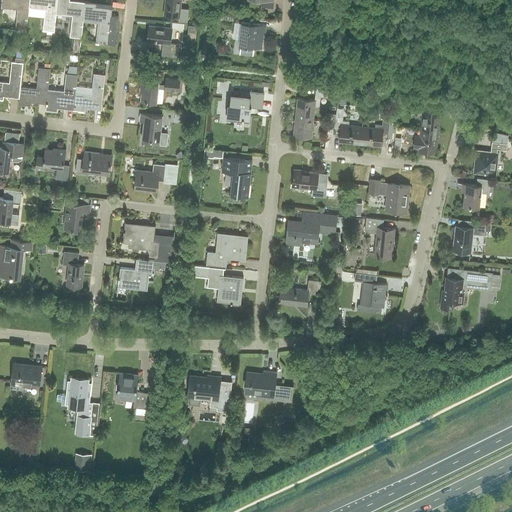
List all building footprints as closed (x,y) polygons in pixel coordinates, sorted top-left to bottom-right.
[(27,31),(29,7),(30,0),(2,0),(1,7),(18,9),(16,30),(27,31)] [(55,31),(57,13),(56,13),(57,0),(30,0),(29,7),(46,9),(43,30),(55,31)] [(82,37),(84,19),(83,19),(85,1),(71,0),(57,0),(56,13),(57,13),(73,15),(71,36),(75,36),(81,37),(82,37)] [(165,0),(164,15),(179,16),(179,20),(188,21),(189,8),(181,7),(181,0),(165,0)] [(109,43),(113,8),(97,6),(97,3),(85,1),(83,19),(84,19),(100,21),(98,42),(109,43)] [(263,33),(266,33),(266,24),(242,22),(239,46),(262,48),(263,33)] [(163,42),(163,48),(162,55),(178,57),(180,44),(171,43),(172,27),(149,25),(148,41),(163,42)] [(21,86),(24,62),(13,60),(10,82),(0,80),(0,98),(4,99),(4,95),(19,97),(20,97),(21,86)] [(48,92),(51,68),(40,66),(37,88),(21,86),(20,97),(19,97),(19,104),(31,105),(31,101),(46,103),(47,103),(48,92)] [(76,92),(78,74),(77,74),(70,73),(67,73),(64,94),(48,92),(47,103),(46,103),(46,110),(58,111),(58,108),(74,110),(76,92)] [(102,109),(106,74),(94,73),(92,94),(76,92),(74,110),(86,111),(86,108),(102,109)] [(162,102),(164,89),(179,90),(180,79),(167,77),(166,81),(143,78),(141,100),(162,102)] [(297,98),(295,118),(314,119),(315,106),(320,106),(321,96),(330,97),(331,90),(316,88),(315,100),(297,98)] [(262,106),(264,92),(241,90),(241,94),(231,93),(230,99),(231,99),(230,102),(229,102),(227,116),(250,118),(251,105),(262,106)] [(410,108),(418,109),(418,115),(421,116),(420,129),(440,131),(442,111),(428,109),(429,101),(411,99),(410,108)] [(343,120),(343,115),(344,108),(337,108),(336,114),(335,128),(342,129),(340,142),(360,145),(362,127),(349,125),(349,121),(343,120)] [(143,140),(160,142),(159,144),(167,145),(169,132),(161,131),(163,115),(141,112),(140,120),(145,120),(143,140)] [(185,122),(186,114),(175,113),(175,121),(185,122)] [(335,128),(336,114),(329,113),(327,127),(335,128)] [(316,124),(313,124),(314,119),(295,118),(293,135),(312,137),(312,130),(316,130),(316,124)] [(389,134),(390,124),(390,120),(383,119),(383,125),(376,124),(376,128),(362,127),(360,145),(381,147),(382,133),(389,134)] [(397,124),(390,124),(389,134),(388,137),(395,138),(397,124)] [(438,151),(440,131),(420,129),(419,134),(415,134),(414,148),(418,148),(418,149),(438,151)] [(23,155),(24,144),(18,143),(19,134),(6,132),(4,147),(0,147),(0,169),(9,170),(10,159),(17,160),(19,159),(21,158),(22,157),(23,155)] [(507,149),(507,143),(492,141),(491,152),(477,151),(475,171),(495,173),(498,148),(507,149)] [(68,180),(70,165),(64,164),(66,149),(59,148),(59,150),(46,148),(45,156),(38,155),(36,167),(43,168),(44,164),(58,166),(56,178),(68,180)] [(204,156),(214,157),(215,150),(205,149),(204,156)] [(110,173),(112,154),(85,151),(84,158),(78,158),(76,172),(84,173),(84,170),(110,173)] [(249,196),(251,172),(253,159),(251,159),(251,160),(228,157),(227,172),(226,172),(225,184),(232,185),(231,194),(249,196)] [(165,181),(167,165),(154,163),(153,171),(137,169),(135,187),(157,189),(158,180),(165,181)] [(326,197),(327,183),(318,181),(319,173),(294,170),(293,186),(312,188),(312,195),(326,197)] [(490,193),(491,179),(478,177),(477,184),(466,183),(463,205),(479,207),(481,192),(490,193)] [(407,211),(410,186),(388,183),(380,182),(381,180),(371,178),(369,191),(379,192),(380,188),(388,189),(385,208),(407,211)] [(6,190),(5,198),(0,197),(0,219),(10,221),(9,223),(19,224),(20,213),(12,212),(13,202),(21,203),(22,192),(6,190)] [(48,213),(50,195),(44,195),(43,205),(42,205),(42,212),(48,213)] [(90,211),(91,204),(68,201),(65,228),(81,229),(83,210),(90,211)] [(350,215),(358,216),(360,203),(352,202),(350,215)] [(338,216),(321,214),(303,212),(302,220),(289,219),(286,242),(302,244),(303,241),(318,243),(320,232),(336,234),(338,216)] [(367,217),(365,231),(377,233),(375,254),(392,256),(395,228),(383,227),(384,219),(367,217)] [(494,236),(495,227),(487,226),(487,222),(471,220),(470,228),(456,227),(454,248),(471,250),(472,233),(486,235),(494,236)] [(152,272),(153,267),(165,269),(166,261),(172,262),(174,242),(154,240),(156,225),(125,222),(123,242),(129,243),(129,247),(150,249),(150,256),(155,256),(155,260),(137,258),(136,269),(121,267),(119,286),(132,287),(148,289),(149,272),(152,272)] [(246,260),(248,235),(218,232),(216,251),(208,250),(207,264),(227,266),(227,258),(246,260)] [(21,277),(24,248),(32,249),(33,243),(12,240),(11,246),(0,245),(0,247),(0,257),(3,258),(1,275),(21,277)] [(65,251),(64,257),(63,263),(69,264),(67,284),(82,286),(84,264),(77,263),(78,258),(79,259),(79,252),(65,251)] [(224,268),(210,266),(196,265),(195,271),(209,273),(208,286),(219,288),(217,300),(240,303),(241,289),(242,289),(244,277),(223,275),(224,268)] [(443,289),(441,306),(453,308),(454,301),(463,302),(464,292),(462,291),(463,286),(475,287),(475,286),(491,288),(491,286),(492,274),(493,272),(483,271),(450,268),(449,277),(446,276),(445,290),(443,289)] [(384,307),(387,283),(376,282),(377,275),(355,272),(354,280),(363,281),(360,303),(358,303),(357,310),(369,311),(369,310),(380,311),(381,306),(384,307)] [(317,293),(318,280),(309,279),(308,290),(281,287),(280,302),(307,305),(308,292),(317,293)] [(40,386),(42,366),(14,363),(12,383),(40,386)] [(292,400),(294,385),(276,383),(277,372),(264,370),(263,373),(248,372),(246,393),(256,394),(256,396),(292,400)] [(136,391),(137,387),(138,375),(120,373),(118,397),(135,399),(134,406),(153,408),(155,393),(136,391)] [(192,376),(190,396),(191,397),(190,403),(199,404),(200,398),(218,400),(217,406),(229,408),(232,386),(227,386),(228,380),(221,379),(221,376),(208,374),(208,377),(192,376)] [(96,435),(100,403),(90,401),(92,382),(89,382),(90,378),(71,376),(71,380),(68,380),(66,395),(62,394),(61,400),(66,401),(65,404),(68,404),(68,408),(78,409),(75,433),(96,435)] [(228,450),(229,440),(219,440),(218,450),(228,450)] [(91,471),(92,454),(76,453),(74,469),(91,471)]
